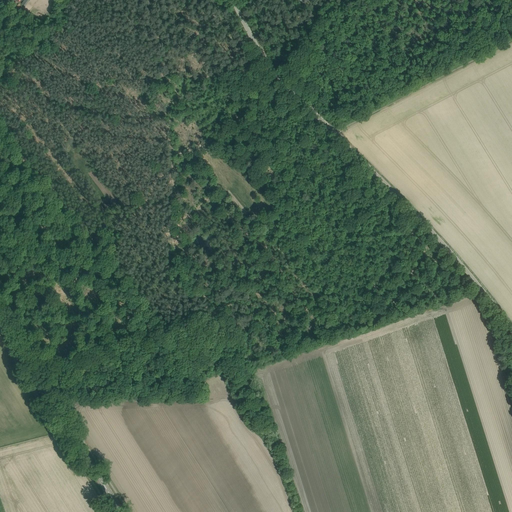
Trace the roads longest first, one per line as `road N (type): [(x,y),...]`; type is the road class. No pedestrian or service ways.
road 1 (unclassified): [(511,329),(430,230),(267,66),(232,0)]
road 2 (primary): [(121,511),(0,320)]
road 3 (track): [(511,41),(335,134)]
